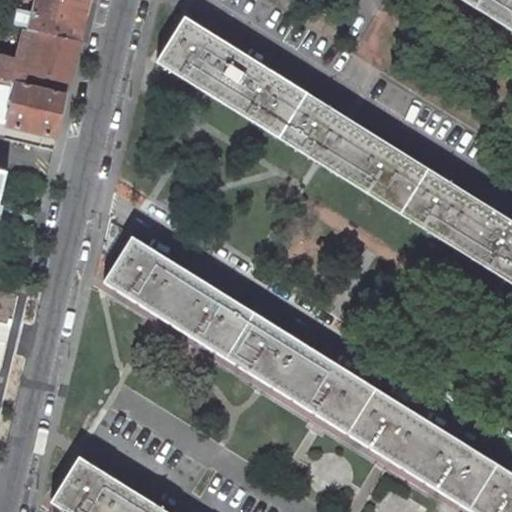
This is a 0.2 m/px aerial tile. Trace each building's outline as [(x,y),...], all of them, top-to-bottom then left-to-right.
[(35,0),(29,29),(44,32),(79,40),(86,10),(88,0),(35,0)] [(511,0),(466,0),(511,28),(511,0)] [(206,30),(185,17),(156,62),(317,162),(503,279),(511,284),(511,221),(483,204),(422,165),(369,132),(306,93),(261,65),(206,30)] [(79,40),(44,32),(29,29),(25,28),(18,60),(1,56),(0,60),(0,76),(18,81),(23,82),(26,69),(27,62),(37,64),(35,72),(69,81),(73,65),(79,40)] [(35,72),(37,64),(27,62),(26,69),(35,72)] [(18,81),(7,126),(56,137),(61,113),(66,92),(23,82),(18,81)] [(158,253),(131,237),(104,282),(473,511),(511,511),(511,474),(463,444),(403,406),(341,368),(281,330),(217,290),(158,253)] [(165,511),(164,511),(100,471),(78,458),(50,503),(60,509),(60,511),(59,511),(165,511)]
